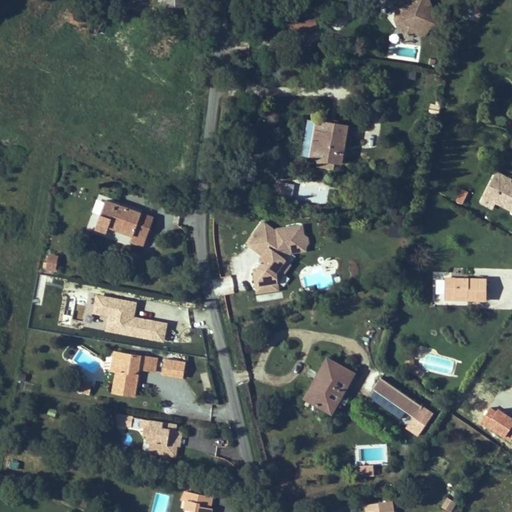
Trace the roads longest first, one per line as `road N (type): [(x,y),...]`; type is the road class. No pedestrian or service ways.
road 1 (unclassified): [(230,0),(218,246),(271,511)]
road 2 (unknown): [(243,370),(264,366),(278,337),(298,328),(369,341),(369,384)]
